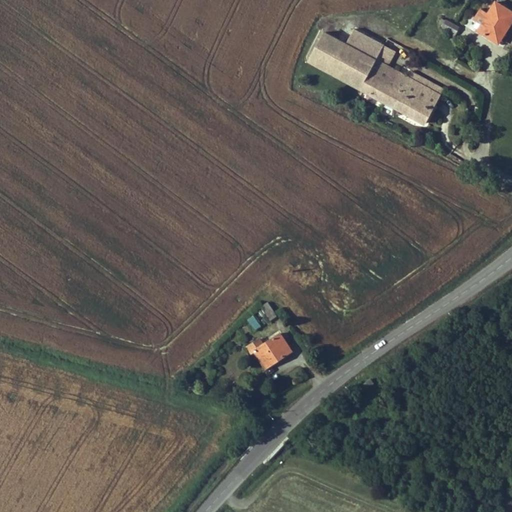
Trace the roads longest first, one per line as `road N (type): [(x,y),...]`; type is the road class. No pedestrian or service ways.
road 1 (tertiary): [(199,511),(362,354),(511,253)]
road 2 (unknown): [(511,183),(452,149),(438,102)]
